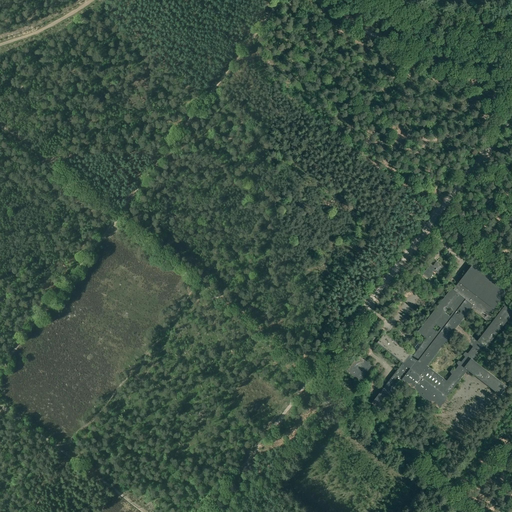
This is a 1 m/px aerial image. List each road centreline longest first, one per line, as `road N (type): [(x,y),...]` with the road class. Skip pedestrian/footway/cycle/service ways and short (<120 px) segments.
road 1 (track): [(280,0),(0,367)]
road 2 (track): [(45,156),(312,375)]
road 3 (unclassified): [(355,321),(511,117)]
road 4 (track): [(207,511),(355,321)]
road 5 (track): [(317,0),(380,38),(504,81)]
road 6 (track): [(390,175),(241,52)]
road 7 (track): [(143,511),(0,405)]
road 8 (track): [(511,271),(390,175)]
